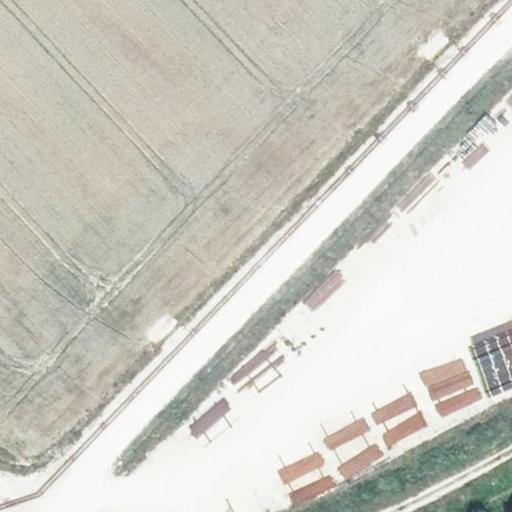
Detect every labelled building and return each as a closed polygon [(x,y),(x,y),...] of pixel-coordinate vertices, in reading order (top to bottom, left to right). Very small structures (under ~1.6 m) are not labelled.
[(334,270),(304,301),(314,311),(344,280),(334,270)] [(511,321),(468,337),(490,396),(511,387),(511,321)] [(459,354),(419,374),(441,418),(481,398),(459,354)] [(229,373),(234,386),(257,377),(252,364),(229,373)] [(258,389),(278,376),(271,366),(252,378),(258,389)] [(318,424),(347,475),(429,428),(400,377),(318,424)] [(202,447),(235,423),(219,401),(186,425),(202,447)] [(297,505),(345,481),(323,437),(275,461),(297,505)]
